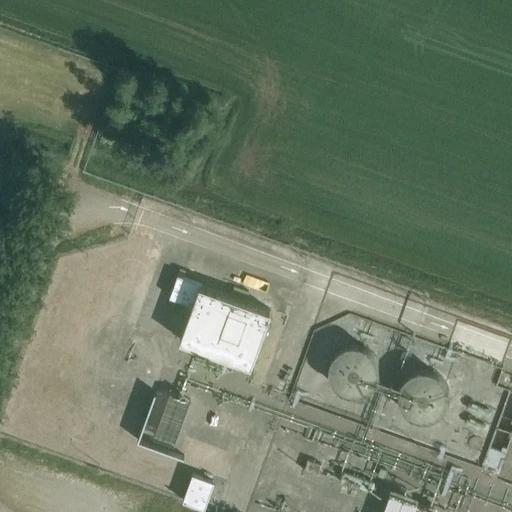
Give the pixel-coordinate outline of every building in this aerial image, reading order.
[(197,282),(178,274),(170,295),(190,302),(178,333),(249,360),(267,312),(196,285),(197,282)] [(377,370),(377,359),(372,349),(363,342),(353,339),(342,342),(333,349),(328,359),(328,370),(332,380),(341,387),(352,390),(363,387),(372,380),(377,370)] [(441,407),(447,396),(447,385),(441,374),(431,368),(419,366),(408,371),(400,380),(398,391),(401,403),(409,411),(420,415),(432,414),(441,407)] [(189,400),(169,393),(154,434),(174,441),(189,400)] [(209,431),(238,432),(238,405),(227,404),(227,410),(209,409),(209,404),(197,404),(197,412),(209,412),(209,431)] [(320,465),(308,461),(304,471),(317,475),(320,465)] [(214,481),(192,473),(183,499),(204,507),(214,481)] [(411,511),(415,502),(390,492),(382,511),(411,511)]
